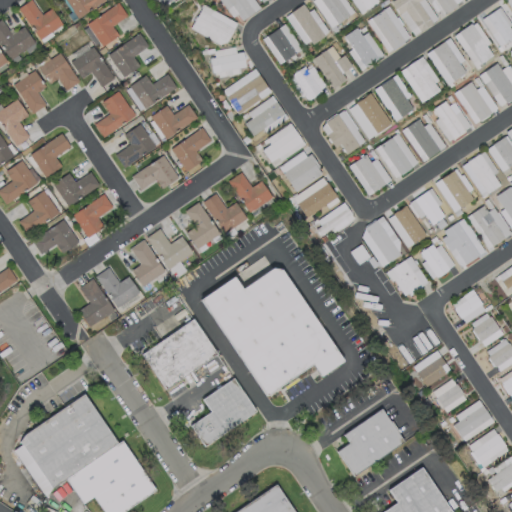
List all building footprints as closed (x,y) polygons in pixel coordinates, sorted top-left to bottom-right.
[(61,24),(50,8),(40,15),(30,0),(28,0),(17,8),(38,39),(61,24)] [(64,0),(77,18),(103,0),(64,0)] [(245,0),(254,13),(243,21),(232,7),(227,10),(219,0),(245,0)] [(338,0),(349,16),(337,24),(320,0),(338,0)] [(376,0),(378,2),(366,11),(358,0),(376,0)] [(388,0),(393,7),(387,11),(382,3),(388,0)] [(422,0),(419,3),(433,24),(420,33),(406,12),(401,16),(392,2),(394,0),(422,0)] [(452,0),(457,6),(444,15),(434,0),(429,3),(426,0),(452,0)] [(101,46),(117,36),(111,26),(126,16),(117,2),(86,23),(101,46)] [(236,23),(226,41),(218,44),(189,28),(203,4),(236,23)] [(325,37),(312,45),(291,14),(303,5),(325,37)] [(511,31),(511,39),(505,44),(487,17),(497,10),(511,31)] [(404,42),(393,50),(371,19),(383,11),(404,42)] [(0,46),(8,59),(24,49),(26,53),(36,47),(22,26),(10,34),(0,19),(0,46)] [(338,31),(334,33),(330,27),(334,25),(338,31)] [(493,56),(481,65),(459,33),(471,25),(493,56)] [(369,34),(365,37),(360,30),(365,27),(369,34)] [(296,54),(284,62),(267,37),(279,29),(296,54)] [(378,60),(366,68),(344,37),(356,29),(378,60)] [(147,46),(138,33),(106,54),(122,77),(138,66),(132,56),(147,46)] [(312,50),(307,54),(301,45),(306,41),(312,50)] [(465,73),(454,82),(432,51),(444,42),(465,73)] [(202,51),(204,64),(237,58),(235,45),(202,51)] [(69,61),(80,78),(89,72),(100,87),(113,77),(91,46),(69,61)] [(346,80),(333,89),(313,60),(326,51),(346,80)] [(63,90),(77,82),(61,53),(37,65),(47,83),(57,78),(63,90)] [(352,67),(344,73),(336,62),(344,55),(352,67)] [(509,66),(506,69),(502,63),(503,63),(499,57),(502,56),(509,66)] [(314,66),(310,69),(306,63),(309,60),(314,66)] [(214,86),(231,104),(263,83),(246,61),(214,86)] [(439,91),(427,100),(405,69),(417,61),(439,91)] [(511,87),(511,100),(507,104),(485,72),(496,64),(511,87)] [(322,93),(310,101),(293,76),(305,68),(322,93)] [(43,87),(34,70),(12,82),(29,114),(44,105),(36,91),(43,87)] [(139,111),(175,87),(166,73),(150,84),(144,75),(124,88),(139,111)] [(413,110),(401,118),(379,87),(392,78),(413,110)] [(484,87),(480,89),(474,80),(478,78),(484,87)] [(491,114),(480,122),(459,91),(470,83),(491,114)] [(102,137),(134,116),(116,90),(100,102),(108,113),(93,123),(102,137)] [(268,92),(278,108),(245,128),(231,109),(268,92)] [(457,105),(453,107),(448,98),(451,96),(457,105)] [(385,125),(373,133),(354,106),(366,97),(385,125)] [(0,108),(0,123),(13,145),(27,137),(17,121),(27,115),(16,99),(0,108)] [(465,132),(453,140),(433,110),(445,102),(465,132)] [(170,114),(166,106),(150,114),(162,137),(195,121),(187,105),(170,114)] [(337,115),(359,146),(347,155),(340,145),(335,148),(327,136),(332,133),(325,123),(337,115)] [(432,123),(428,126),(422,117),(426,115),(432,123)] [(253,138),(266,157),(297,136),(286,119),(253,138)] [(440,151),(429,159),(407,128),(418,120),(440,151)] [(113,155),(122,168),(154,147),(138,124),(122,134),(129,144),(113,155)] [(169,148),(184,171),(201,160),(194,150),(209,141),(200,128),(169,148)] [(28,154),(43,177),(60,166),(53,156),(69,147),(60,133),(28,154)] [(0,163),(12,156),(0,137),(0,163)] [(511,147),(511,166),(508,169),(492,146),(505,137),(511,147)] [(412,167),(400,176),(380,146),(392,138),(412,167)] [(275,167),(286,181),(312,161),(300,146),(275,167)] [(378,159),(375,161),(370,153),(373,151),(378,159)] [(177,178),(162,155),(129,176),(139,190),(155,180),(160,189),(177,178)] [(385,184),(373,192),(353,164),(366,155),(385,184)] [(500,187),(487,195),(467,163),(479,155),(500,187)] [(4,171),(10,181),(0,187),(0,198),(4,204),(36,183),(20,160),(4,171)] [(473,200),(460,209),(441,180),(454,171),(473,200)] [(97,187),(90,172),(72,181),(68,174),(51,182),(63,205),(97,187)] [(228,179),(246,212),(271,199),(261,180),(249,187),(241,172),(228,179)] [(291,195),(298,208),(331,188),(320,175),(291,195)] [(511,191),(511,223),(495,197),(509,187),(511,191)] [(24,234),(57,214),(43,190),(25,201),(32,211),(17,220),(24,234)] [(444,217),(431,225),(414,200),(427,191),(444,217)] [(222,234),(245,218),(234,202),(224,208),(214,193),(201,201),(222,234)] [(309,213),(321,229),(349,210),(337,193),(309,213)] [(103,226),(97,216),(111,207),(102,194),(70,214),(85,237),(103,226)] [(493,207),(489,209),(484,202),(487,199),(493,207)] [(185,232),(194,248),(218,235),(198,201),(183,210),(193,227),(185,232)] [(504,239),(492,247),(471,215),(483,207),(504,239)] [(418,234),(411,239),(394,214),(401,209),(418,234)] [(462,214),(457,217),(454,213),(459,209),(462,214)] [(509,230),(504,233),(493,216),(497,213),(509,230)] [(404,250),(380,266),(360,237),(363,227),(380,216),(404,250)] [(76,243),(64,220),(30,239),(38,254),(55,244),(59,252),(76,243)] [(456,223),(478,256),(465,265),(455,249),(450,252),(441,239),(446,236),(443,232),(456,223)] [(167,243),(158,229),(146,236),(171,278),(181,272),(176,262),(191,253),(180,236),(167,243)] [(412,243),(406,247),(402,240),(407,236),(412,243)] [(435,237),(438,241),(439,240),(442,244),(439,246),(436,242),(433,244),(430,240),(435,237)] [(163,271),(142,239),(128,248),(138,264),(130,270),(140,286),(163,271)] [(449,270),(437,278),(420,253),(432,245),(449,270)] [(427,282),(408,295),(407,292),(402,295),(392,280),(390,281),(384,272),(408,255),(427,282)] [(200,298),(262,396),(312,364),(319,376),(341,362),(278,264),(240,289),(233,277),(200,298)] [(0,290),(15,280),(6,267),(0,271),(0,290)] [(117,282),(107,267),(94,276),(115,307),(137,292),(127,276),(117,282)] [(511,285),(506,290),(501,282),(511,274),(511,285)] [(87,304),(77,309),(86,326),(111,312),(93,278),(78,286),(87,304)] [(482,305),(460,319),(453,309),(475,294),(482,305)] [(499,329),(480,342),(471,330),(491,317),(499,329)] [(140,353),(162,388),(215,355),(192,319),(140,353)] [(511,347),(511,355),(494,368),(488,358),(509,343),(511,347)] [(448,370),(424,386),(411,366),(434,350),(448,370)] [(511,394),(509,396),(501,383),(511,375),(511,394)] [(188,424),(202,446),(254,413),(232,378),(200,398),(209,412),(188,424)] [(464,399),(444,412),(430,391),(449,378),(453,384),(455,383),(462,393),(461,394),(464,399)] [(41,495),(66,479),(81,503),(93,496),(102,511),(120,511),(153,492),(122,439),(115,444),(86,395),(9,442),(41,495)] [(492,421),(462,441),(451,424),(457,420),(453,415),(477,399),(492,421)] [(335,450),(350,475),(402,443),(381,408),(341,433),(347,443),(335,450)] [(505,453),(495,430),(467,442),(478,466),(505,453)] [(511,484),(501,492),(499,488),(494,492),(485,479),(511,460),(511,484)] [(449,511),(421,466),(386,489),(395,502),(379,511),(449,511)] [(293,511),(276,484),(231,511),(293,511)]
